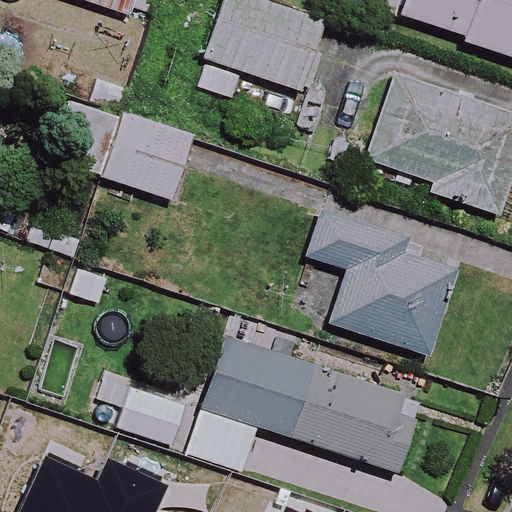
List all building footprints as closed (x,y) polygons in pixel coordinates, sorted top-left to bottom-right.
[(153,0),(76,0),(146,24),(153,0)] [(320,22),(248,0),(221,0),(203,62),(299,92),(320,22)] [(511,0),(402,0),(396,19),(511,59),(511,0)] [(511,169),(511,105),(392,65),(360,159),(428,182),(425,193),(496,217),(511,169)] [(189,136),(71,100),(51,165),(170,201),(189,136)] [(20,205),(0,197),(0,229),(9,233),(20,205)] [(317,221),(302,263),(335,275),(318,321),(419,357),(450,268),(317,221)] [(416,399),(223,338),(200,411),(393,472),(416,399)] [(178,407),(128,390),(114,432),(165,449),(178,407)]
